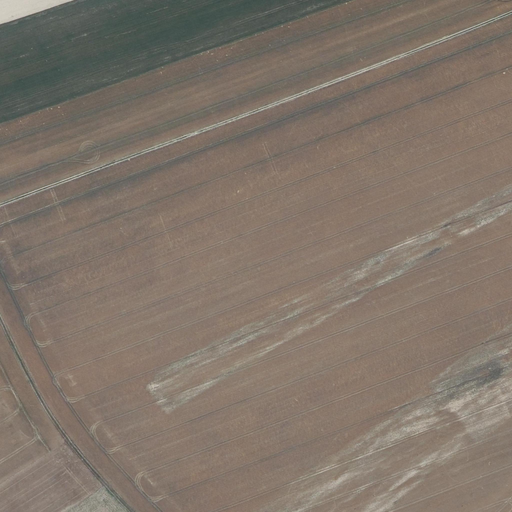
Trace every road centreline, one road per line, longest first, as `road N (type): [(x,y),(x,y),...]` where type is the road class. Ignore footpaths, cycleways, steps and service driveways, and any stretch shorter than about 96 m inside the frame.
road 1 (track): [(511,11),(0,204)]
road 2 (track): [(132,511),(45,407),(0,316)]
